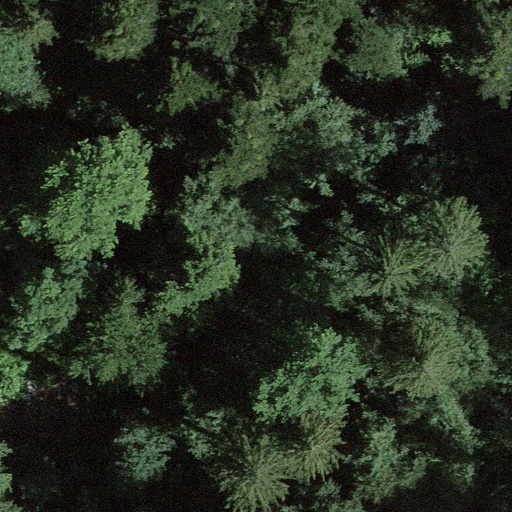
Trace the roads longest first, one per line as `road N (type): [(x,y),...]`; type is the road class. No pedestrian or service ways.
road 1 (track): [(114,511),(182,459),(224,315),(341,183),(470,122),(511,113)]
road 2 (track): [(224,315),(170,323),(64,318),(0,272)]
